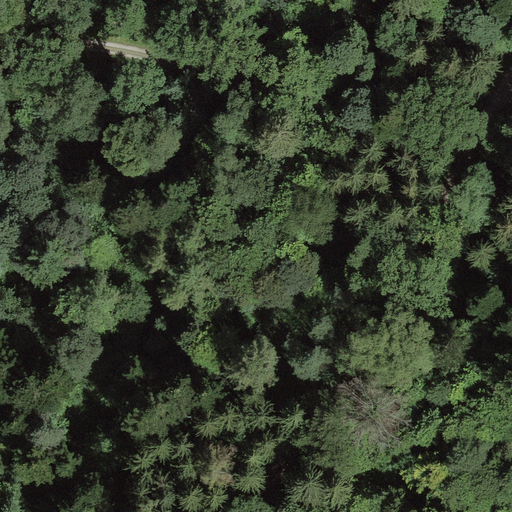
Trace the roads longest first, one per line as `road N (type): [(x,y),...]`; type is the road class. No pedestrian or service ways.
road 1 (track): [(0,42),(63,34),(143,50),(386,134),(427,140),(479,133)]
road 2 (track): [(479,133),(285,485),(251,511)]
